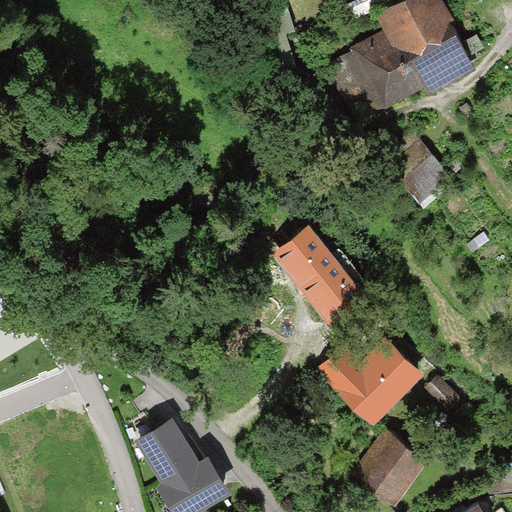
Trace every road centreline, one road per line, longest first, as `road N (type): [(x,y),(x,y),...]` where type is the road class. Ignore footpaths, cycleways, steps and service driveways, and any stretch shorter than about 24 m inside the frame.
road 1 (residential): [(271,511),(185,405),(45,323)]
road 2 (residential): [(134,511),(89,375),(45,323)]
